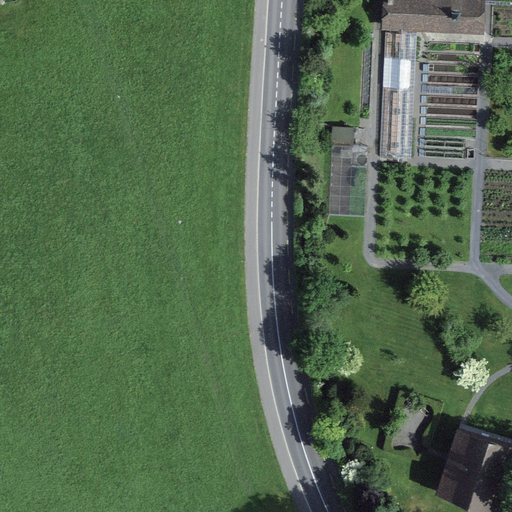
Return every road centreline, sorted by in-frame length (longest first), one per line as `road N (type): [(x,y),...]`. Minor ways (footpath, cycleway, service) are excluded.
road 1 (secondary): [(282,0),(273,285),(292,409),(328,511)]
road 2 (track): [(511,269),(372,260),(379,0)]
road 3 (track): [(474,267),(488,7)]
road 4 (track): [(414,161),(423,34),(511,40)]
road 5 (track): [(373,159),(511,165)]
